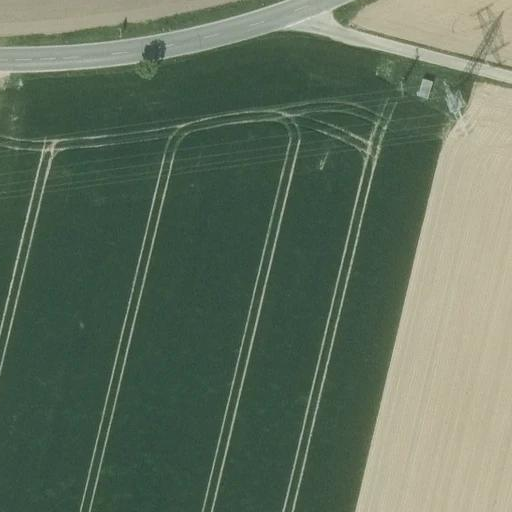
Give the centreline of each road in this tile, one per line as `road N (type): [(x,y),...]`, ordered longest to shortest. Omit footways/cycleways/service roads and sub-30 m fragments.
road 1 (tertiary): [(0,60),(72,60),(196,42),(310,7)]
road 2 (unclassified): [(511,76),(318,28),(310,7)]
